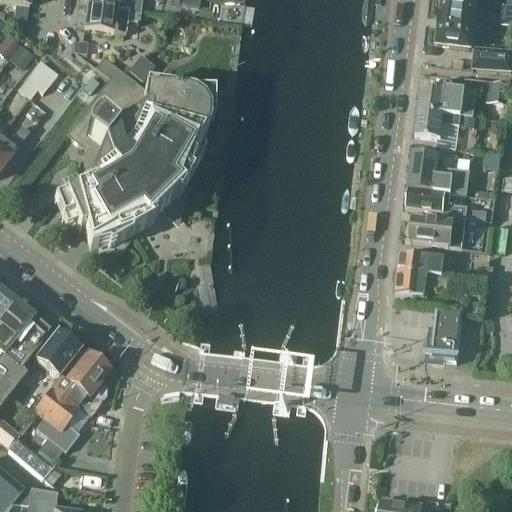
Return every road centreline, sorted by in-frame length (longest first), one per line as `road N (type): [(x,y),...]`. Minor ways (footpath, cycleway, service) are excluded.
road 1 (tertiary): [(355,393),(407,0)]
road 2 (secondary): [(155,363),(192,375),(355,393)]
road 3 (secondary): [(0,242),(155,363)]
road 4 (secondary): [(511,410),(355,393)]
road 5 (residential): [(121,511),(134,406),(155,363)]
